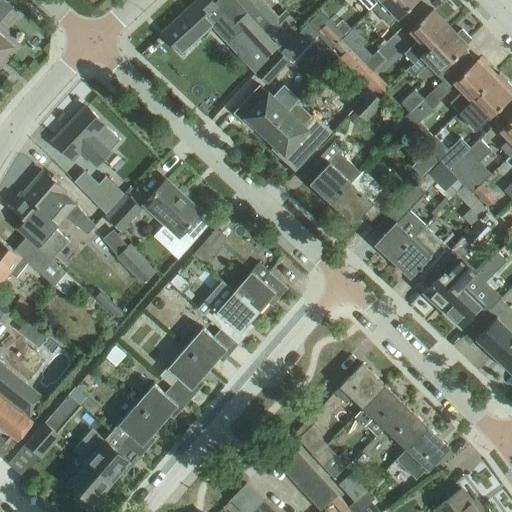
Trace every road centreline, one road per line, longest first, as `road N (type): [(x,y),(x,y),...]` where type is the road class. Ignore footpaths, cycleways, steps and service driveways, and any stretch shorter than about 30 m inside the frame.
road 1 (residential): [(345,281),(94,38)]
road 2 (residential): [(146,511),(345,281)]
road 3 (residential): [(503,443),(345,281)]
road 4 (residential): [(0,144),(35,93),(94,38)]
